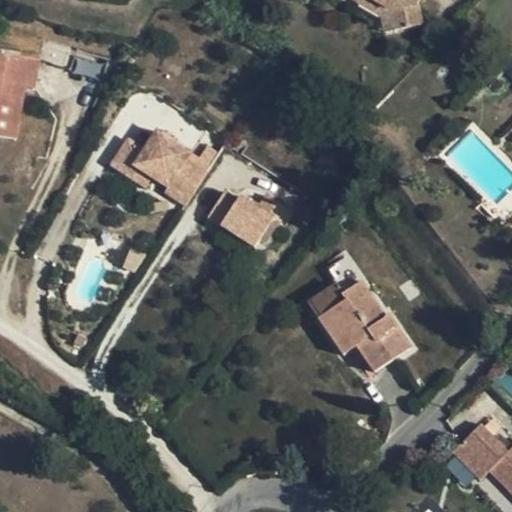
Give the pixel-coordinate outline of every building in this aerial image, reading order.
[(376,0),(390,8),(396,29),(422,23),(417,3),(418,0),(376,0)] [(0,136),(16,140),(25,89),(28,77),(35,78),(38,60),(0,53),(0,136)] [(33,89),(35,78),(28,77),(25,89),(33,89)] [(128,136),(112,161),(129,171),(134,164),(152,175),(167,184),(163,189),(186,203),(205,171),(185,158),(190,148),(156,127),(144,145),(128,136)] [(134,164),(129,171),(147,182),(152,175),(134,164)] [(224,190),(207,215),(252,246),(273,219),(278,222),(286,210),(266,195),(257,207),(239,195),(237,199),(224,190)] [(345,208),(334,217),(342,230),(355,221),(345,208)] [(356,348),(388,315),(387,314),(384,316),(361,280),(360,281),(344,292),(337,283),(309,303),(337,345),(349,337),(355,347),(356,348)] [(388,315),(356,348),(373,372),(410,347),(388,315)] [(344,355),(355,347),(349,337),(337,345),(344,355)] [(511,353),(489,375),(511,399),(511,353)] [(480,420),(453,446),(479,475),(489,466),(511,488),(511,443),(507,449),(480,420)]
